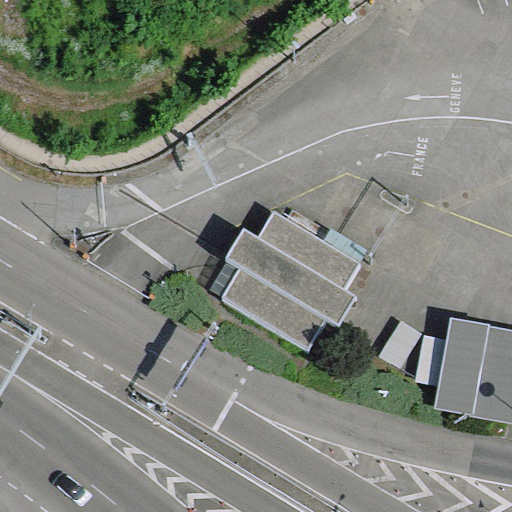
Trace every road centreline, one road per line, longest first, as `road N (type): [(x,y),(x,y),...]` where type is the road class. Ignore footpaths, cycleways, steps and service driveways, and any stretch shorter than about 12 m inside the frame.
road 1 (primary): [(511,478),(234,401),(0,258)]
road 2 (primary): [(0,421),(116,511)]
